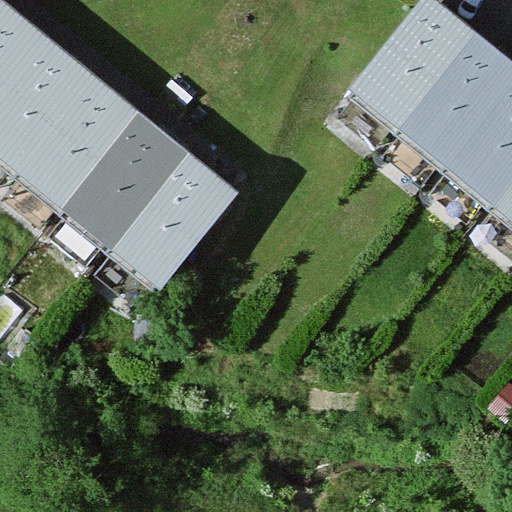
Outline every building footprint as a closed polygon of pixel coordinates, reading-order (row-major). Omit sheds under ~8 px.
[(435,2),(432,0),(421,0),(345,95),(393,133),(473,33),(435,2)] [(0,100),(48,40),(0,2),(0,100)] [(511,63),(483,41),(473,33),(393,133),(438,169),(511,77),(511,63)] [(94,77),(48,40),(0,100),(0,170),(12,180),(94,77)] [(141,113),(94,77),(12,180),(59,217),(141,113)] [(511,77),(438,169),(487,208),(511,177),(511,77)] [(189,151),(141,113),(59,217),(107,254),(189,151)] [(237,189),(189,151),(107,254),(155,292),(237,189)] [(511,177),(487,208),(511,228),(511,177)]
